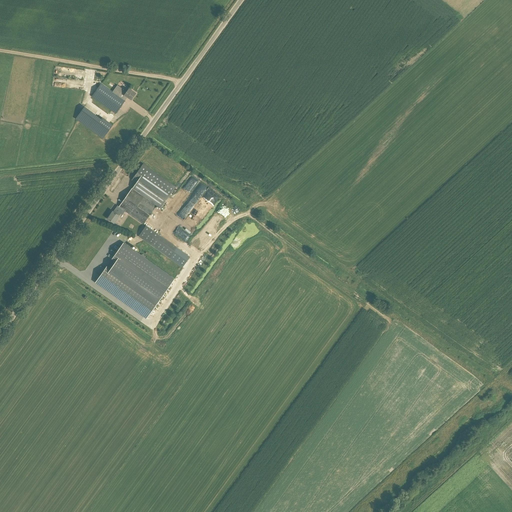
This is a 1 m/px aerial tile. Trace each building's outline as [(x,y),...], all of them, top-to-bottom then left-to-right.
[(127,92),(122,88),(117,85),(113,92),(101,84),(92,96),(116,113),(125,101),(123,99),(126,96),(131,100),(136,93),(129,88),(127,92)] [(101,119),(84,107),(76,119),(103,139),(113,125),(102,118),(101,119)] [(143,164),(132,180),(136,183),(133,187),(119,207),(118,206),(113,212),(113,211),(108,218),(114,223),(124,210),(144,224),(157,205),(161,208),(176,187),(143,164)] [(170,221),(166,228),(178,236),(182,229),(170,221)] [(176,246),(144,226),(137,237),(169,257),(176,246)] [(174,280),(123,243),(112,259),(116,262),(111,269),(107,266),(96,282),(147,318),(174,280)]
